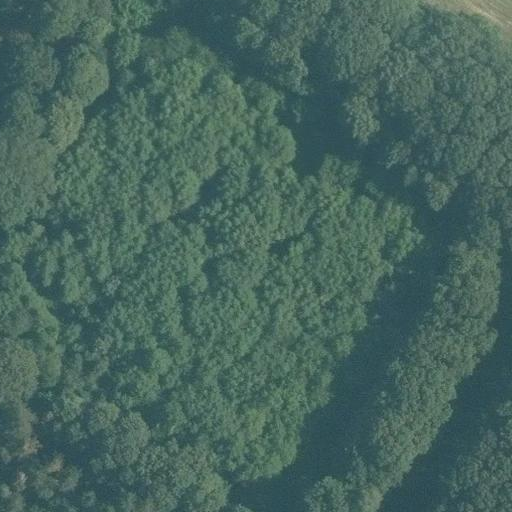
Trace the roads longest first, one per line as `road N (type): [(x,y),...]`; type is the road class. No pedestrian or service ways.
road 1 (track): [(511,297),(396,511)]
road 2 (track): [(324,0),(511,119)]
